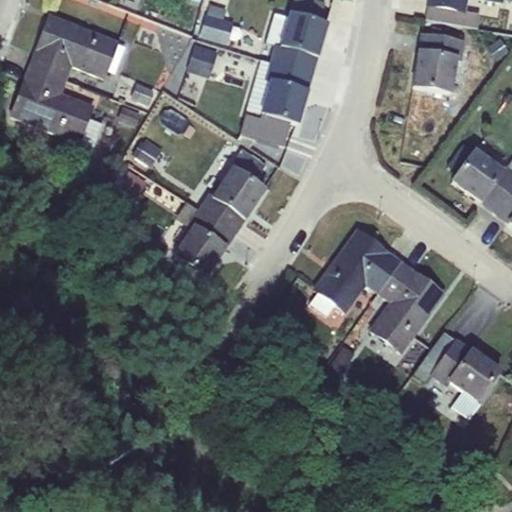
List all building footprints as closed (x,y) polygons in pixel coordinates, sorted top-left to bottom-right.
[(309,0),(293,0),(289,16),(319,24),(325,5),(309,0)] [(500,0),(426,0),(425,7),(426,8),(464,14),(466,0),(500,6),(500,0)] [(225,11),(209,6),(198,38),(226,46),(232,24),(222,21),(225,11)] [(464,14),(426,8),(424,22),(477,31),(480,16),(464,14)] [(289,16),(287,15),(285,19),(273,15),(264,45),(273,47),(270,59),(260,56),(259,61),(310,77),(325,26),(319,24),(289,16)] [(117,45),(48,18),(28,68),(66,82),(71,70),(103,82),(117,45)] [(462,38),(426,32),(425,38),(461,43),(462,38)] [(425,38),(420,37),(411,89),(448,96),(453,64),(460,65),(464,44),(461,43),(425,38)] [(499,41),(484,50),(493,65),(508,55),(499,41)] [(217,54),(193,47),(185,73),(208,81),(217,54)] [(310,77),(259,61),(245,112),(259,117),(289,125),(295,127),(310,77)] [(66,82),(28,68),(9,118),(78,145),(79,144),(93,150),(102,126),(88,121),(93,108),(61,96),(66,82)] [(135,85),(129,101),(146,108),(153,93),(135,85)] [(139,116),(121,108),(115,122),(134,130),(139,116)] [(289,125),(259,117),(258,121),(244,117),(238,137),(282,150),(289,125)] [(162,152),(145,140),(133,158),(134,159),(133,161),(145,169),(146,167),(149,170),(162,152)] [(240,151),(232,163),(256,179),(264,167),(240,151)] [(493,215),(511,189),(511,159),(510,158),(501,172),(473,152),(450,184),(493,215)] [(262,192),(229,170),(211,198),(207,195),(196,212),(233,236),(262,192)] [(127,175),(121,171),(111,186),(117,190),(117,191),(135,202),(146,184),(128,173),(127,175)] [(86,186),(77,202),(79,203),(78,206),(87,212),(98,193),(86,186)] [(511,189),(493,215),(511,229),(511,189)] [(185,229),(196,212),(185,204),(173,222),(185,230),(185,229)] [(204,280),(233,236),(196,212),(185,229),(189,231),(171,258),(204,280)] [(399,265),(355,233),(313,292),(316,295),(308,306),(324,318),(332,308),(344,317),(364,289),(375,296),(399,265)] [(442,296),(399,265),(375,296),(387,305),(366,333),(398,357),(442,296)] [(428,379),(454,343),(442,334),(411,378),(423,387),(428,379)] [(288,336),(280,347),(305,364),(313,353),(288,336)] [(497,374),(454,343),(428,379),(444,391),(447,387),(459,396),(450,410),(464,420),(497,374)] [(342,349),(321,378),(332,386),(353,357),(342,349)] [(386,413),(380,419),(387,428),(402,425),(397,408),(386,413)]
